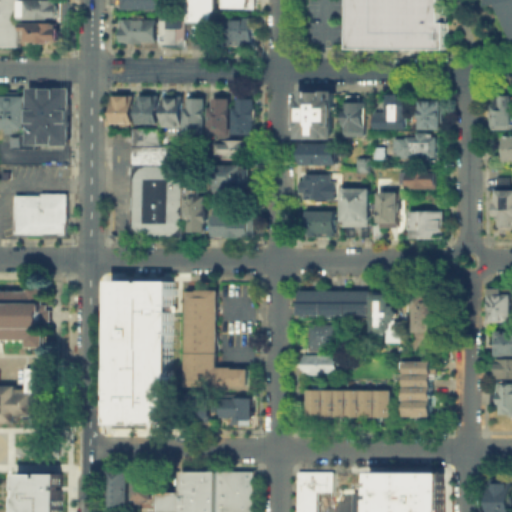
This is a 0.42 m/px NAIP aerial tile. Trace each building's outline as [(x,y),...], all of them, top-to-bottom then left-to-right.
[(0,0),(18,0),(18,44),(0,43),(0,0)] [(70,0),(70,21),(52,21),(52,18),(23,17),(23,0),(70,0)] [(127,9),(127,0),(173,0),(173,9),(127,9)] [(218,0),(218,23),(194,23),(194,0),(218,0)] [(355,0),(355,46),(446,46),(446,0),(355,0)] [(511,36),(495,2),(481,4),(481,0),(511,0),(511,36)] [(180,15),(180,20),(187,20),(187,40),(180,40),(180,45),(164,45),(164,15),(180,15)] [(61,21),(60,26),(63,26),(62,40),(53,40),(53,42),(40,42),(40,40),(29,40),(29,39),(24,39),(25,21),(61,21)] [(228,21),(254,21),(254,47),(227,47),(228,21)] [(137,42),(125,42),(125,31),(137,31),(137,23),(160,23),(160,42),(137,42)] [(32,108),(32,86),(74,86),(74,108),(32,108)] [(341,137),(305,137),(305,88),(341,88),(341,137)] [(0,94),(5,94),(5,91),(22,91),(21,94),(28,94),(28,128),(18,128),(18,133),(10,133),(10,128),(0,128),(0,94)] [(115,122),(115,94),(138,94),(138,122),(115,122)] [(141,122),(141,94),(162,95),(162,122),(141,122)] [(491,128),(491,94),(511,94),(511,128),(491,128)] [(166,126),(166,95),(186,95),(186,126),(166,126)] [(212,132),(212,106),(216,106),(216,96),(233,96),(233,126),(235,126),(235,138),(223,138),(223,133),(212,132)] [(392,110),(392,96),(408,96),(408,129),(380,129),(380,110),(392,110)] [(188,132),(188,106),(192,106),(192,97),(209,97),(209,132),(188,132)] [(237,132),(237,106),(241,106),(241,97),(259,97),(259,106),(261,106),(261,119),(259,119),(259,132),(237,132)] [(421,97),(443,97),(443,128),(421,128),(421,97)] [(370,135),(349,135),(350,101),(370,101),(370,135)] [(74,108),(74,143),(38,143),(38,149),(24,148),(24,133),(31,133),(32,108),(74,108)] [(164,145),(136,145),(136,127),(164,127),(164,145)] [(397,136),(420,136),(419,130),(435,130),(435,135),(438,135),(438,162),(397,162),(397,136)] [(503,136),(511,136),(511,159),(503,159),(503,136)] [(221,158),(222,139),(251,139),(250,142),(253,142),(253,154),(250,154),(250,158),(221,158)] [(136,145),(164,145),(187,145),(186,236),(136,236),(136,145)] [(306,163),(306,146),(342,146),(342,164),(306,163)] [(371,156),(359,156),(359,171),(371,171),(371,156)] [(217,190),(217,163),(244,164),(244,165),(249,165),(249,168),(253,168),(253,187),(233,187),(233,190),(217,190)] [(409,168),(410,187),(438,187),(438,167),(409,168)] [(334,177),(334,187),(339,187),(339,201),(307,201),(307,187),(314,187),(314,177),(334,177)] [(511,188),(496,188),(496,227),(511,227),(511,188)] [(348,222),(348,190),(376,190),(375,222),(348,222)] [(379,190),(401,190),(402,235),(392,235),(392,226),(380,226),(379,190)] [(19,195),(44,195),(44,192),(69,192),(69,233),(18,233),(19,195)] [(209,221),(209,231),(192,231),(192,221),(187,221),(188,194),(209,194),(209,209),(211,209),(211,221),(209,221)] [(409,209),(444,209),(444,237),(409,237),(409,209)] [(305,234),(306,213),(339,213),(339,234),(305,234)] [(257,218),(257,236),(244,235),(244,237),(231,237),(231,235),(217,235),(217,214),(242,214),(242,218),(257,218)] [(110,427),(109,273),(182,272),(182,427),(110,427)] [(52,320),(52,325),(48,325),(48,327),(46,327),(46,346),(30,346),(30,338),(0,338),(0,288),(30,289),(30,281),(46,281),(46,301),(48,301),(48,303),(52,303),(52,309),(56,309),(56,320),(52,320)] [(252,368),(252,387),(191,387),(191,290),(200,290),(200,289),(222,289),(222,365),(222,366),(237,366),(237,368),(252,368)] [(511,321),(492,321),(492,289),(511,289),(511,321)] [(302,316),(303,294),(375,294),(375,317),(302,316)] [(393,295),(393,306),(400,306),(400,323),(393,323),(393,332),(379,332),(379,295),(393,295)] [(418,297),(443,297),(443,332),(418,332),(418,297)] [(309,345),(310,326),(337,326),(337,345),(309,345)] [(511,354),(499,354),(499,333),(511,333),(511,354)] [(307,374),(307,355),(341,355),(341,374),(307,374)] [(407,360),(407,415),(432,415),(432,361),(407,360)] [(37,416),(11,415),(11,423),(0,423),(0,384),(20,384),(20,388),(30,388),(30,367),(38,368),(38,363),(64,363),(64,424),(36,424),(37,416)] [(511,378),(502,378),(502,363),(511,363),(511,378)] [(511,414),(503,414),(503,387),(511,387),(511,414)] [(309,388),(309,418),(393,419),(393,390),(309,388)] [(254,397),(254,419),(253,419),(253,424),(235,424),(235,417),(225,417),(225,412),(222,412),(222,398),(227,398),(227,393),(250,393),(250,397),(254,397)] [(188,420),(188,399),(213,399),(213,420),(188,420)] [(115,469),(133,469),(133,509),(115,509),(115,469)] [(186,471),(222,471),(222,506),(222,511),(164,511),(164,492),(186,492),(186,471)] [(240,506),(222,506),(222,471),(239,471),(240,506)] [(240,506),(239,471),(257,471),(258,506),(240,506)] [(302,511),(302,471),(336,472),(336,492),(321,492),(321,511),(302,511)] [(441,511),(370,511),(371,471),(442,471),(441,511)] [(138,473),(155,473),(155,500),(138,500),(138,473)] [(64,511),(19,511),(19,474),(64,474),(64,511)] [(494,511),(494,480),(511,480),(511,511),(494,511)] [(351,511),(351,492),(367,492),(367,511),(351,511)]
